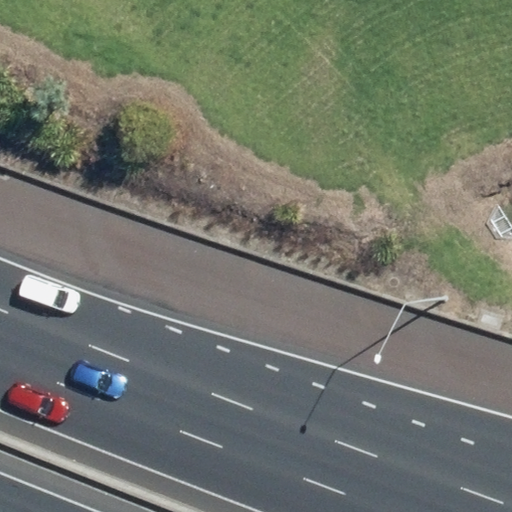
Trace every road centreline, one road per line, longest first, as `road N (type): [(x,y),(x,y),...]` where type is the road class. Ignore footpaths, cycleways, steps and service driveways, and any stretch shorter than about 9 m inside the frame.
road 1 (motorway): [(0,322),(511,450)]
road 2 (motorway): [(0,362),(352,511)]
